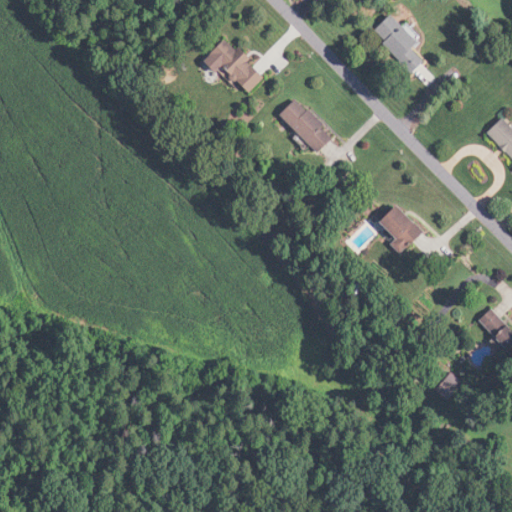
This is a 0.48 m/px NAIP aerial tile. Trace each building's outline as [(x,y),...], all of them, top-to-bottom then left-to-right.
[(419,50),(425,46),(402,17),(383,32),(418,75),(431,65),(419,50)] [(254,97),(272,79),(234,40),(216,59),(254,97)] [(287,117),(325,155),(342,138),(304,100),(287,117)] [(511,123),(509,120),(492,137),(511,157),(511,123)] [(431,233),(404,206),(387,223),(405,241),(401,245),(410,254),(431,233)]
